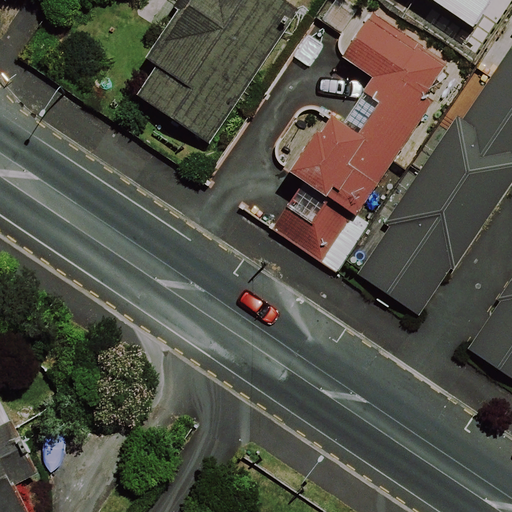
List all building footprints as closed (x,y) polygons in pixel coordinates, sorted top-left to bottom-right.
[(188,0),(131,105),(213,150),(288,12),(266,0),(188,0)] [(449,0),(493,28),(511,0),(449,0)] [(446,71),(361,16),(332,60),(369,84),(341,127),(322,115),(283,175),(353,221),(418,123),(414,120),(446,71)] [(511,37),(349,279),(415,324),(511,179),(511,37)] [(511,273),(459,352),(511,387),(511,273)] [(0,511),(22,511),(12,495),(38,480),(5,423),(0,426),(0,511)]
